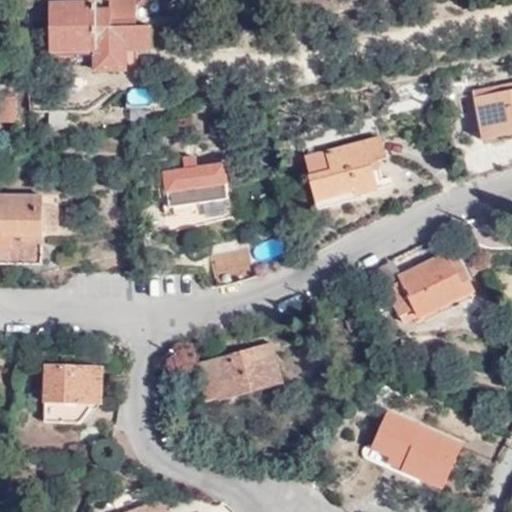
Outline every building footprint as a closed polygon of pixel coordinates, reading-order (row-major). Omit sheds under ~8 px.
[(146,0),(131,0),(132,0),(126,0),(108,0),(108,9),(109,18),(131,19),(131,5),(146,5),(146,0)] [(109,18),(108,9),(94,10),(94,3),(48,3),(48,61),(91,61),(90,68),(125,68),(126,50),(149,50),(150,26),(131,25),(131,19),(109,18)] [(483,141),(511,136),(511,90),(475,98),(483,141)] [(0,122),(16,123),(16,98),(0,97),(0,122)] [(385,156),(379,136),(303,156),(315,199),(348,190),(350,195),(376,187),(368,161),(385,156)] [(466,180),(511,167),(511,152),(507,154),(503,140),(458,149),(466,180)] [(222,162),(152,171),(152,186),(165,185),(167,206),(228,198),(222,162)] [(0,233),(42,234),(43,206),(43,195),(0,195),(0,233)] [(59,206),(43,206),(42,234),(59,234),(59,206)] [(0,262),(43,263),(43,244),(0,243),(0,262)] [(214,257),(221,285),(239,281),(232,252),(214,257)] [(448,265),(443,254),(398,274),(401,280),(386,288),(398,313),(414,305),(419,316),(474,290),(460,260),(448,265)] [(277,383),(267,342),(193,360),(204,402),(277,383)] [(43,424),(82,425),(82,404),(96,404),(101,405),(103,369),(46,366),(43,424)] [(82,404),(82,425),(96,404),(82,404)] [(407,460),(404,468),(444,485),(461,442),(387,410),(373,446),(407,460)] [(369,454),(404,468),(407,460),(373,446),(369,454)] [(166,511),(162,501),(136,511),(166,511)]
